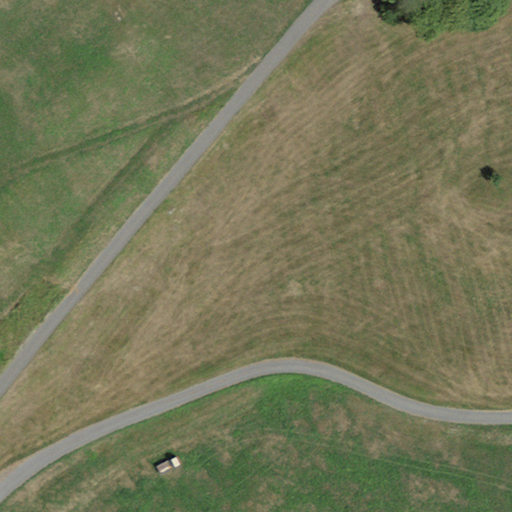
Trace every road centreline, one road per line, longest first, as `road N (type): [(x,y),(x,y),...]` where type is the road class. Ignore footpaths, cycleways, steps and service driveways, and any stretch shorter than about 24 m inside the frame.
road 1 (unclassified): [(0,488),(84,436),(271,368),(317,368),(411,408),(511,417)]
road 2 (unclassified): [(326,0),(0,387)]
